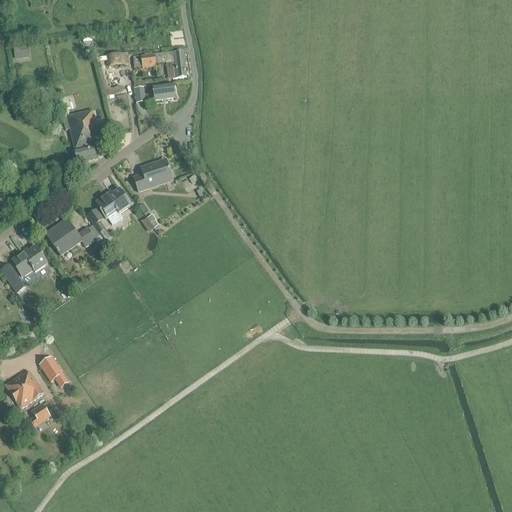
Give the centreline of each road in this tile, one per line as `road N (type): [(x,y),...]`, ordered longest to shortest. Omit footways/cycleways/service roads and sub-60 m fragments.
road 1 (track): [(511,341),(441,359),(300,347),(270,332),(61,479),(36,511)]
road 2 (residential): [(0,237),(177,119)]
road 3 (unclassified): [(177,119),(195,80),(182,0)]
